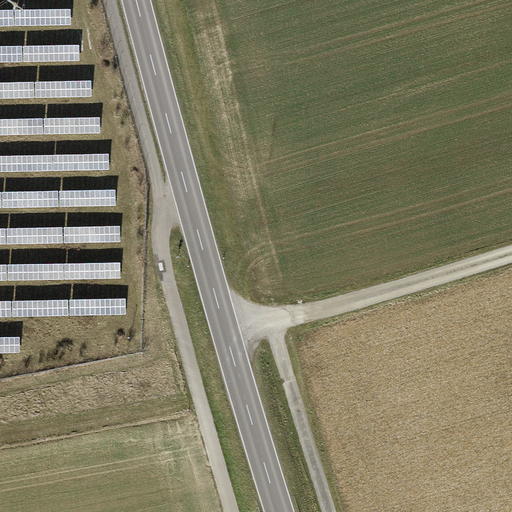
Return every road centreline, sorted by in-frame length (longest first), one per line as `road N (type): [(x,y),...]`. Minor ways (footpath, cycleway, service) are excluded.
road 1 (secondary): [(281,511),(138,0)]
road 2 (track): [(273,321),(511,259)]
road 3 (track): [(273,321),(331,511)]
